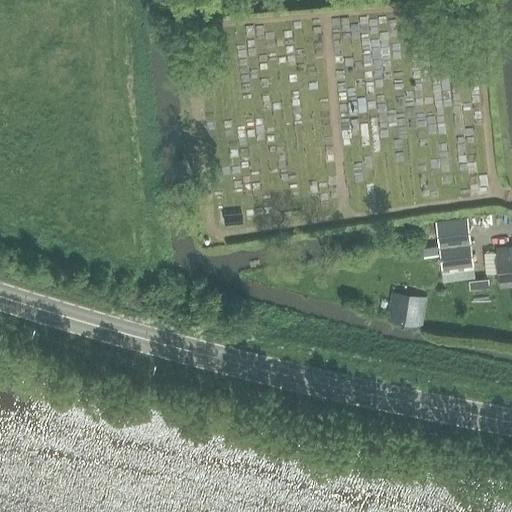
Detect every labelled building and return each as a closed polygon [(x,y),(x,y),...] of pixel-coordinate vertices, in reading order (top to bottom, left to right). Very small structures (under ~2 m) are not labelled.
[(241,224),(241,214),(225,215),(225,225),(241,224)] [(438,244),(470,240),(467,217),(435,221),(438,244)] [(442,269),(474,265),(471,245),(439,249),(442,269)] [(510,285),(511,305),(511,304),(511,245),(492,247),(497,286),(510,285)] [(426,297),(392,292),(388,316),(422,321),(426,297)]
